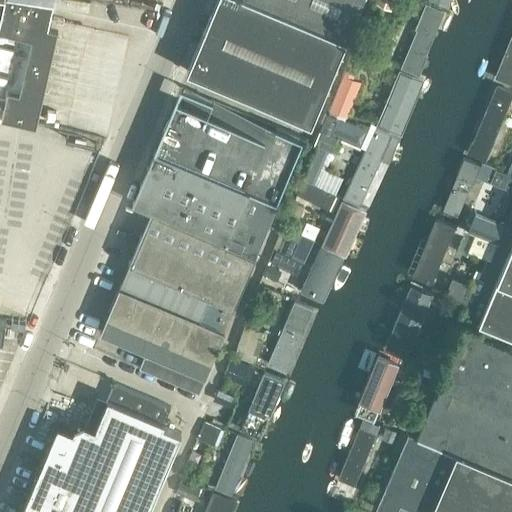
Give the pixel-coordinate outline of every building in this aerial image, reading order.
[(0,0),(0,115),(26,121),(28,115),(42,118),(63,22),(48,19),(52,0),(0,0)] [(216,0),(187,70),(312,123),(363,0),(216,0)] [(402,68),(420,76),(429,55),(427,54),(445,12),(428,4),(418,28),(419,29),(402,68)] [(511,82),(511,36),(496,76),(511,82)] [(400,71),(378,125),(403,135),(425,81),(400,71)] [(130,262),(120,285),(200,318),(225,329),(235,306),(279,201),(289,176),(305,136),(276,124),(276,125),(182,86),(181,86),(155,149),(133,202),(152,209),(129,262),(130,262)] [(485,159),(511,94),(511,91),(498,86),(470,152),(485,159)] [(343,199),(362,207),(382,161),(390,164),(401,138),(374,127),(343,199)] [(461,216),(475,182),(476,182),(482,165),(467,159),(461,176),(462,176),(448,211),(461,216)] [(491,182),(507,188),(511,190),(511,174),(496,168),(491,182)] [(335,193),(313,182),(304,178),(297,194),(306,198),(328,209),(335,193)] [(343,200),(322,245),(347,257),(368,211),(343,200)] [(475,230),(494,239),(501,224),(481,216),(475,230)] [(457,226),(442,219),(436,217),(412,275),(432,283),(457,226)] [(472,250),(491,258),(498,242),(479,234),(472,250)] [(283,235),(277,248),(293,255),(298,242),(283,235)] [(511,244),(479,322),(511,335),(511,244)] [(293,255),(277,248),(269,264),(295,275),(302,260),(293,255)] [(321,248),(301,291),(325,302),(345,257),(321,248)] [(281,272),(267,266),(263,275),(276,282),(281,272)] [(120,285),(101,331),(147,350),(140,365),(200,390),(206,375),(225,329),(200,318),(120,285)] [(462,315),(467,304),(472,293),(452,285),(448,296),(452,297),(447,309),(462,315)] [(431,295),(411,286),(385,348),(406,357),(431,295)] [(268,365),(287,373),(314,310),(295,302),(268,365)] [(249,316),(245,325),(235,354),(254,361),(260,348),(258,347),(264,331),(259,329),(263,322),(249,316)] [(511,344),(465,325),(441,380),(511,409),(511,344)] [(429,343),(426,351),(423,349),(418,361),(428,365),(435,345),(429,343)] [(359,410),(375,416),(396,365),(381,358),(359,410)] [(264,373),(240,431),(259,438),(269,412),(272,413),(285,382),(264,373)] [(419,433),(418,435),(494,468),(511,475),(511,409),(441,380),(421,426),(419,433)] [(148,511),(182,432),(163,424),(171,405),(115,382),(107,401),(96,428),(92,437),(59,423),(28,497),(21,511),(148,511)] [(406,411),(399,426),(414,432),(420,417),(406,411)] [(205,421),(198,437),(214,444),(221,427),(205,421)] [(353,488),(378,427),(363,421),(338,482),(353,488)] [(511,511),(511,475),(494,468),(417,435),(417,436),(404,429),(404,428),(402,428),(394,448),(401,451),(377,507),(388,511),(433,511),(434,510),(437,511),(511,511)] [(397,432),(387,428),(382,437),(393,441),(397,432)] [(239,434),(216,489),(232,496),(255,441),(239,434)] [(176,491),(187,495),(196,499),(201,486),(181,478),(176,491)] [(234,511),(238,502),(229,498),(215,492),(206,511),(234,511)]
